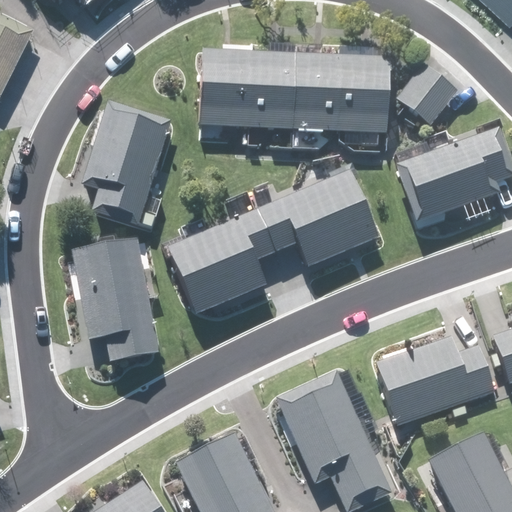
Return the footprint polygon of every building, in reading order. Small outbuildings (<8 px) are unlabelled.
[(511,0),(493,0),(511,17),(511,0)] [(0,14),(0,105),(1,106),(36,32),(0,14)] [(390,60),(204,52),(201,128),(387,136),(390,60)] [(424,67),(397,102),(431,128),(458,93),(424,67)] [(140,228),(172,124),(109,105),(85,187),(101,192),(95,214),(140,228)] [(511,162),(500,130),(397,168),(418,226),(500,195),(497,185),(511,179),(511,162)] [(351,173),(172,250),(200,315),(267,286),(257,263),(298,246),(308,268),(379,238),(351,173)] [(162,354),(139,241),(75,253),(92,342),(108,338),(113,364),(162,354)] [(511,332),(493,339),(510,385),(511,383),(511,317),(511,318),(511,321),(511,332)] [(454,337),(376,362),(395,422),(494,391),(479,344),(458,351),(454,337)] [(346,511),(392,493),(339,371),(277,397),(314,483),(331,476),(345,511),(346,511)] [(511,511),(511,488),(484,434),(429,461),(454,511),(511,511)] [(234,435),(176,464),(200,511),(270,511),(273,511),(234,435)] [(162,511),(144,484),(101,511),(162,511)]
